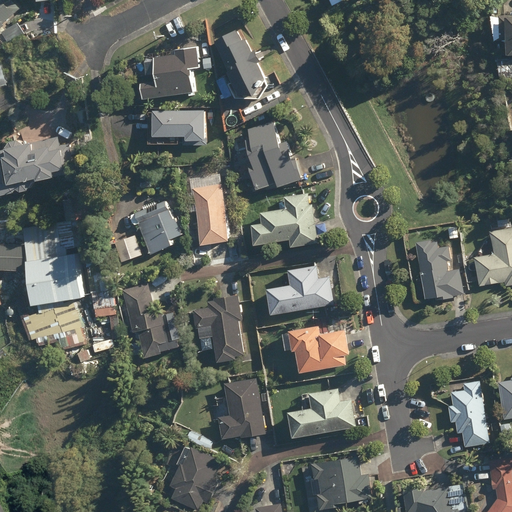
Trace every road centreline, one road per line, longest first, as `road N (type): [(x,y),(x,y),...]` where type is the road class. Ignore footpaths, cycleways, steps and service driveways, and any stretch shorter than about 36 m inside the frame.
road 1 (residential): [(360,182),(272,0)]
road 2 (residential): [(393,342),(407,462)]
road 3 (residential): [(511,326),(393,342)]
